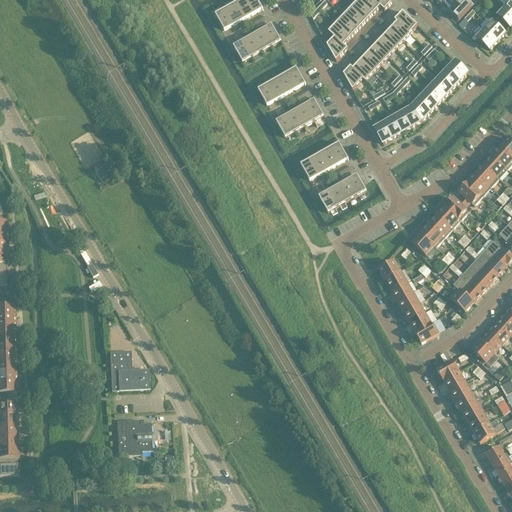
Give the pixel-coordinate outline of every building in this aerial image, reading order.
[(253,16),(244,0),(235,5),(243,21),(253,16)] [(263,11),(256,0),(244,0),(253,16),(262,10),(262,11),(263,11)] [(360,0),(358,2),(373,16),(380,8),(371,0),(360,0)] [(371,0),(380,8),(385,12),(393,4),(388,0),(371,0)] [(450,14),(462,0),(446,0),(441,5),(441,6),(443,4),(451,11),(449,13),(450,14)] [(474,6),(467,0),(462,0),(450,14),(459,22),(474,6)] [(505,10),(511,16),(511,0),(509,0),(503,7),(505,10)] [(351,10),(366,24),(373,16),(358,2),(351,10)] [(235,5),(225,11),(234,26),(243,21),(235,5)] [(366,24),(351,10),(344,18),(359,31),(366,24)] [(511,28),(511,16),(505,10),(498,17),(511,30),(511,28)] [(234,26),(225,11),(215,16),(224,32),(234,26)] [(410,37),(411,36),(410,35),(417,27),(403,14),(395,22),(397,24),(410,37)] [(257,23),(259,27),(269,21),(267,17),(257,23)] [(337,25),(351,39),(359,31),(344,18),(337,25)] [(498,43),(505,35),(492,23),(485,31),(498,43)] [(390,32),(403,44),(410,37),(397,24),(390,32)] [(351,39),(337,25),(329,33),(344,47),(351,39)] [(271,48),(281,43),(272,26),(271,27),(272,28),(263,33),(271,48)] [(485,31),(482,29),(474,37),(477,40),(490,52),(498,43),(485,31)] [(382,39),(396,52),(403,44),(390,32),(382,39)] [(271,48),(263,33),(253,38),(262,54),(271,48)] [(348,51),(344,47),(329,33),(329,34),(334,39),(327,47),(336,63),(348,51)] [(253,38),(244,44),(253,59),(262,54),(253,38)] [(388,60),(396,52),(382,39),(375,47),(388,60)] [(253,59),(244,44),(234,49),(243,65),(253,59)] [(368,55),(381,68),(388,60),(375,47),(368,55)] [(381,68),(368,55),(360,63),(374,75),(381,68)] [(374,75),(360,63),(353,70),(366,83),(374,75)] [(460,83),(468,75),(455,63),(447,71),(460,83)] [(366,83),(353,70),(351,68),(344,76),(353,92),(363,81),(366,84),(366,83)] [(306,86),(297,70),(287,75),(296,91),(305,86),(306,86)] [(447,71),(440,78),(453,91),(460,83),(447,71)] [(296,91),(287,75),(277,81),(286,96),(296,91)] [(440,78),(433,86),(446,98),(453,91),(440,78)] [(408,79),(402,85),(404,88),(411,81),(408,79)] [(277,81),(268,86),(277,101),(286,96),(277,81)] [(404,88),(402,85),(396,91),(399,94),(404,88)] [(277,101),(268,86),(258,92),(267,107),(277,101)] [(433,86),(426,94),(439,106),(446,98),(433,86)] [(310,92),(298,98),(301,103),(313,97),(310,92)] [(439,106),(426,94),(419,101),(432,114),(439,106)] [(385,104),(394,98),(392,95),(383,100),(385,104)] [(314,123),(324,118),(315,101),(314,102),(314,103),(305,108),(314,123)] [(432,114),(419,101),(411,109),(422,123),(432,114)] [(314,123),(305,108),(296,113),(305,129),(314,123)] [(411,130),(422,123),(411,109),(402,115),(411,130)] [(296,113),(287,119),(295,134),(305,129),(296,113)] [(402,135),(411,130),(402,115),(393,120),(402,135)] [(295,134),(287,119),(277,124),(286,140),(295,134)] [(402,135),(393,120),(384,125),(393,140),(402,135)] [(384,125),(374,130),(383,146),(393,140),(384,125)] [(500,150),(511,160),(511,143),(509,141),(500,150)] [(349,161),(339,145),(329,150),(338,166),(347,161),(348,162),(349,161)] [(338,166),(329,150),(320,156),(329,171),(338,166)] [(511,167),(511,160),(500,150),(492,159),(508,173),(511,167)] [(320,156),(311,161),(320,177),(329,171),(320,156)] [(492,159),(484,167),(497,180),(499,182),(508,173),(492,159)] [(320,177),(311,161),(301,167),(310,182),(320,177)] [(104,164),(94,170),(102,184),(112,178),(109,173),(107,174),(105,170),(107,169),(104,164)] [(342,179),(356,173),(353,167),(340,173),(342,179)] [(497,180),(484,167),(476,176),(489,188),(497,180)] [(489,188),(476,176),(468,185),(483,199),(492,190),(489,188)] [(357,199),(367,193),(357,177),(357,178),(348,183),(357,199)] [(357,199),(348,183),(339,188),(348,204),(357,199)] [(483,199),(468,185),(459,194),(464,198),(461,201),(468,208),(471,205),(475,208),(483,199)] [(339,188),(329,194),(338,209),(348,204),(339,188)] [(338,209),(329,194),(320,199),(328,215),(338,209)] [(503,195),(500,198),(506,204),(509,200),(503,195)] [(506,204),(500,198),(497,202),(503,207),(506,204)] [(454,200),(445,209),(461,224),(469,214),(465,211),(468,208),(461,201),(458,204),(454,200)] [(445,209),(437,218),(453,232),(461,224),(445,209)] [(437,218),(429,227),(445,241),(453,232),(437,218)] [(0,223),(0,234),(8,234),(8,223),(3,223),(2,223),(0,223)] [(492,224),(489,227),(495,233),(498,229),(492,224)] [(445,241),(429,227),(421,236),(434,248),(436,250),(445,241)] [(511,231),(508,228),(499,237),(511,248),(511,231)] [(484,232),(481,236),(487,242),(490,238),(484,232)] [(0,244),(9,245),(8,234),(0,234),(0,244)] [(434,248),(421,236),(413,245),(426,257),(434,248)] [(465,237),(461,240),(467,246),(470,242),(465,237)] [(467,246),(461,240),(458,244),(464,249),(467,246)] [(511,257),(495,242),(486,251),(506,269),(511,263),(511,257)] [(9,245),(0,244),(0,255),(9,255),(9,245)] [(474,254),(469,249),(467,250),(466,252),(471,257),(474,254)] [(407,251),(401,257),(405,260),(411,254),(407,251)] [(498,278),(506,269),(486,251),(480,258),(474,254),(471,257),(477,262),(478,260),(498,278)] [(445,258),(451,263),(454,260),(449,254),(445,258)] [(9,255),(0,255),(0,266),(9,266),(9,255)] [(451,263),(445,258),(442,262),(448,267),(451,263)] [(490,287),(498,278),(478,260),(477,262),(470,269),(490,287)] [(385,283),(401,274),(395,263),(379,272),(385,283)] [(9,266),(0,266),(0,277),(9,277),(9,266)] [(422,275),(427,270),(424,266),(418,273),(422,276),(422,275)] [(450,270),(455,275),(458,271),(453,267),(451,268),(450,270)] [(462,278),(482,296),(490,287),(470,269),(463,276),(458,271),(455,275),(461,279),(462,278)] [(422,275),(422,276),(425,279),(431,273),(427,270),(422,275)] [(407,284),(401,274),(385,283),(391,293),(407,284)] [(9,277),(0,277),(0,288),(10,288),(9,277)] [(422,277),(413,282),(415,286),(424,281),(422,277)] [(460,293),(474,305),(482,296),(462,278),(461,279),(454,287),(460,293)] [(438,282),(432,289),(437,294),(444,287),(438,282)] [(413,295),(407,284),(391,293),(397,304),(413,295)] [(460,293),(452,302),(465,314),(474,305),(460,293)] [(419,305),(413,295),(397,304),(403,314),(419,305)] [(437,308),(443,303),(439,299),(433,305),(437,308)] [(0,318),(15,318),(15,307),(15,300),(5,301),(0,300),(0,318)] [(443,303),(437,308),(441,312),(446,306),(443,303)] [(419,305),(403,314),(410,325),(425,315),(419,305)] [(431,326),(431,325),(425,315),(410,325),(416,335),(431,326)] [(457,316),(451,322),(455,325),(460,319),(457,316)] [(15,318),(0,318),(0,329),(16,329),(15,318)] [(511,323),(506,318),(497,326),(511,339),(511,337),(511,323)] [(440,320),(435,323),(440,332),(446,329),(440,320)] [(433,324),(431,325),(431,326),(416,335),(422,346),(440,335),(433,324)] [(497,326),(489,335),(503,347),(511,339),(497,326)] [(0,339),(16,339),(16,329),(0,329),(0,339)] [(503,347),(489,335),(481,344),(495,356),(503,347)] [(0,350),(16,350),(16,339),(0,339),(0,350)] [(495,356),(481,344),(473,353),(486,365),(495,356)] [(16,350),(0,350),(0,361),(17,361),(16,350)] [(132,372),(131,353),(110,354),(112,394),(150,392),(149,372),(132,372)] [(466,356),(459,360),(461,364),(468,360),(466,356)] [(0,372),(17,372),(17,361),(0,361),(0,372)] [(444,383),(459,374),(453,363),(437,372),(444,383)] [(477,378),(482,372),(479,369),(473,375),(477,378)] [(500,371),(497,375),(502,380),(506,376),(500,371)] [(17,372),(0,372),(0,383),(17,383),(17,372)] [(486,375),(482,372),(477,378),(480,381),(486,375)] [(459,374),(444,383),(450,393),(465,384),(459,374)] [(511,381),(500,389),(501,391),(506,400),(511,396),(511,381)] [(17,383),(0,383),(0,400),(7,400),(7,394),(17,394),(17,383)] [(465,384),(450,393),(456,404),(471,395),(465,384)] [(496,388),(489,393),(491,397),(499,392),(496,388)] [(471,395),(456,404),(462,414),(477,405),(471,395)] [(502,399),(495,403),(497,407),(505,403),(502,399)] [(505,403),(498,407),(502,415),(509,411),(505,403)] [(0,416),(18,416),(18,405),(0,405),(0,416)] [(483,415),(477,405),(462,414),(468,424),(483,415)] [(483,415),(468,424),(474,435),(489,426),(483,415)] [(18,416),(0,416),(0,427),(18,427),(18,416)] [(140,426),(140,422),(117,423),(119,458),(142,457),(142,454),(153,453),(151,425),(140,426)] [(493,431),(489,426),(474,435),(480,446),(505,431),(502,425),(496,428),(497,429),(493,431)] [(18,427),(0,427),(0,438),(19,438),(18,427)] [(19,438),(0,438),(0,449),(19,449),(19,438)] [(492,467),(509,458),(507,454),(504,456),(499,448),(486,456),(492,467)] [(0,459),(19,459),(19,449),(0,449),(0,459)] [(509,458),(492,467),(499,478),(511,470),(511,469),(508,463),(511,461),(509,458)] [(0,459),(0,477),(20,477),(19,459),(0,459)] [(511,470),(499,478),(505,489),(511,484),(511,470)]
